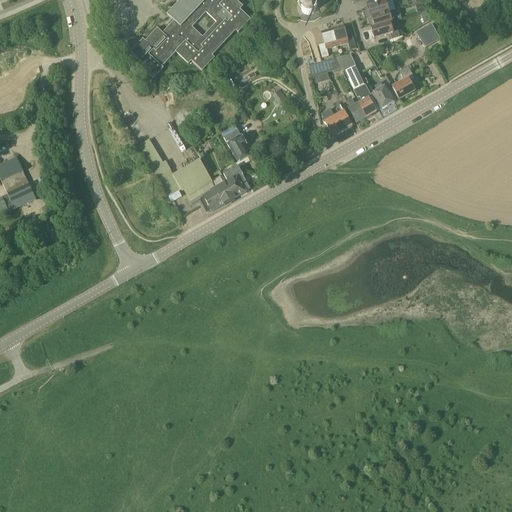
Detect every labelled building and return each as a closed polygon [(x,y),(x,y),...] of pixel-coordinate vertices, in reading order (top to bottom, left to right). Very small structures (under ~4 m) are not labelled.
[(130,23),(129,0),(110,0),(112,23),(130,23)] [(180,0),(167,14),(174,21),(163,33),(157,29),(145,42),(143,40),(130,53),(141,63),(138,66),(153,80),(164,69),(162,67),(176,53),(189,65),(192,62),(202,72),(215,59),(213,57),(236,32),(238,34),(251,20),(240,10),(243,7),(235,0),(180,0)] [(313,14),(314,14),(315,13),(316,11),(316,9),(316,7),(316,6),(316,5),(314,2),(313,2),(313,1),(312,1),(311,0),(310,0),(305,0),(304,1),(302,3),(301,3),(301,4),(300,5),(300,6),(300,7),(300,8),(300,10),(301,11),(301,12),(302,13),(303,14),(304,15),(305,16),(307,16),(310,16),(313,14)] [(370,18),(389,12),(386,2),(393,0),(392,0),(379,0),(381,4),(367,8),(370,18)] [(390,23),(391,23),(392,23),(390,16),(400,14),(399,10),(389,13),(389,12),(370,18),(374,29),(390,23)] [(394,33),(391,23),(390,23),(374,29),(371,30),(375,40),(389,36),(391,42),(403,38),(401,31),(394,33)] [(433,30),(430,25),(419,31),(421,36),(420,37),(426,48),(440,40),(434,29),(433,30)] [(332,30),(337,46),(347,44),(349,51),(356,49),(353,37),(347,39),(344,27),(332,30)] [(326,49),(337,46),(332,30),(322,33),(325,44),(319,46),(322,59),(328,57),(326,49)] [(337,58),(342,69),(344,68),(346,71),(356,66),(350,54),(337,58)] [(327,74),(342,70),(337,59),(323,63),(327,74)] [(312,78),(327,74),(323,63),(310,67),(312,78)] [(399,101),(400,100),(415,92),(408,81),(413,78),(407,66),(398,71),(404,82),(392,89),(399,101)] [(364,103),(359,106),(366,119),(376,114),(376,113),(379,112),(371,96),(365,85),(364,85),(355,68),(345,73),(349,81),(355,93),(356,93),(359,98),(361,97),(364,103)] [(371,96),(379,112),(380,111),(394,103),(386,88),(384,89),(383,86),(379,88),(380,91),(372,96),(371,96)] [(366,119),(359,106),(356,107),(353,101),(348,103),(351,109),(348,111),(356,125),(366,120),(366,119)] [(343,133),(335,119),(330,111),(321,116),(325,124),(333,138),(343,133)] [(335,119),(343,133),(352,127),(344,113),(335,119)] [(283,129),(294,123),(291,116),(279,121),(283,129)] [(201,131),(206,139),(213,135),(208,126),(201,131)] [(195,146),(206,139),(201,131),(190,137),(195,146)] [(238,164),(249,158),(239,139),(228,146),(238,164)] [(230,193),(225,185),(224,186),(219,177),(211,183),(205,172),(206,172),(200,161),(173,177),(170,172),(171,171),(166,163),(163,164),(150,141),(139,147),(153,170),(169,198),(172,204),(182,198),(179,192),(184,189),(192,206),(200,202),(207,213),(211,211),(212,213),(231,202),(227,195),(230,193)] [(0,178),(8,195),(14,209),(14,210),(20,207),(36,199),(30,187),(17,158),(0,166),(0,178)] [(227,195),(231,202),(247,194),(246,192),(250,190),(241,176),(242,176),(237,168),(224,175),(228,184),(225,185),(230,193),(227,195)] [(9,212),(14,209),(8,195),(0,198),(0,216),(9,212)]
